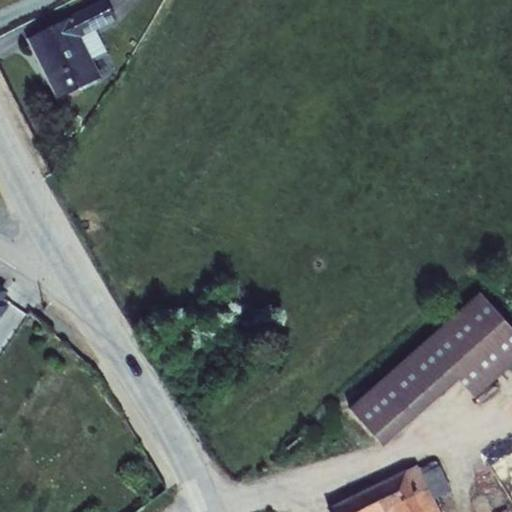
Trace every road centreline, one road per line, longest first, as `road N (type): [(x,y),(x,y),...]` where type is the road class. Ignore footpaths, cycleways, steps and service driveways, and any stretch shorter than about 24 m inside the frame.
road 1 (tertiary): [(195,511),(74,289)]
road 2 (tertiary): [(74,289),(0,143)]
